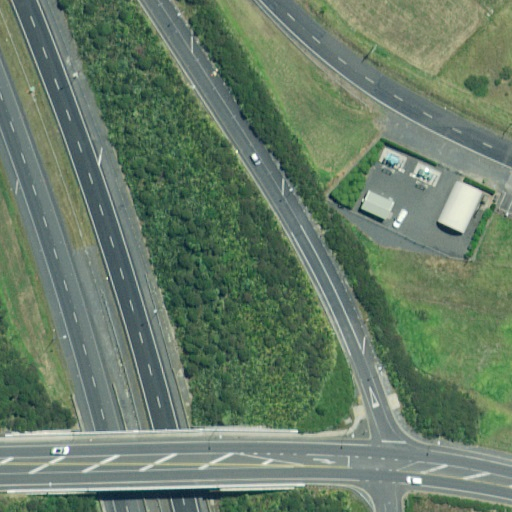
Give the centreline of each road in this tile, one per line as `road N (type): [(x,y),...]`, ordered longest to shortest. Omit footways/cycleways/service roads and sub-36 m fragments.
road 1 (motorway): [(24,0),(67,100),(189,511)]
road 2 (motorway): [(156,0),(270,172),(318,263),(391,464)]
road 3 (motorway): [(124,511),(90,367),(0,87)]
road 4 (secondary): [(0,467),(391,464)]
road 5 (unclassified): [(511,154),(378,85),(274,0)]
road 6 (secondary): [(391,464),(511,484)]
